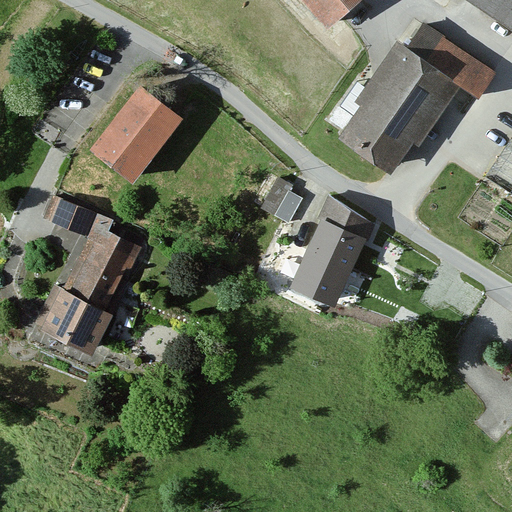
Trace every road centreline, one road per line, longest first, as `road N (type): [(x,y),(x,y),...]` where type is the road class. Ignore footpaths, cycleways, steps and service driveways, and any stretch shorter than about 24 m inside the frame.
road 1 (residential): [(73,0),(151,39),(277,137),(511,296)]
road 2 (unknown): [(402,222),(511,57)]
